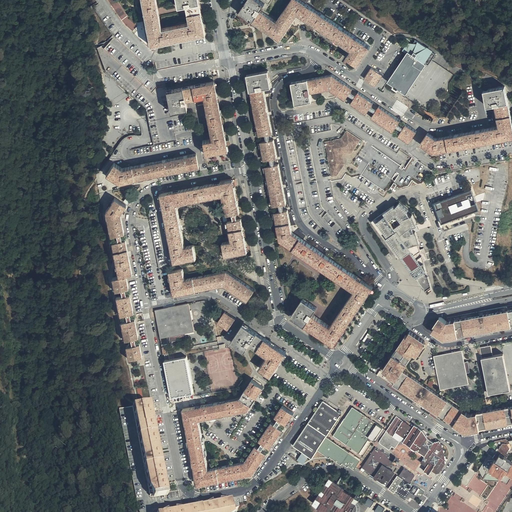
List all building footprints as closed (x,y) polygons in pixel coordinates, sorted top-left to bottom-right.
[(154,52),(161,44),(152,46),(151,40),(132,22),(115,0),(106,0),(124,25),(154,52)] [(152,46),(161,44),(172,42),(206,35),(198,0),(176,0),(179,8),(186,6),(190,24),(163,30),(156,0),(142,0),(151,40),(152,46)] [(306,3),(301,0),(289,0),(276,21),(260,10),(264,4),(258,0),(246,0),(238,12),(280,40),(297,14),(351,50),(346,58),(358,65),(371,45),(306,3)] [(416,39),(408,50),(427,62),(429,63),(436,52),(416,39)] [(106,44),(99,46),(100,47),(129,73),(148,92),(154,86),(108,43),(106,44)] [(104,71),(122,88),(126,83),(123,79),(129,73),(100,47),(99,46),(95,47),(104,71)] [(427,62),(408,50),(388,80),(406,93),(427,62)] [(383,73),(371,66),(364,77),(376,84),(383,73)] [(265,81),(262,70),(241,74),(253,135),(259,134),(260,140),(264,139),(263,133),(267,132),(257,87),(265,85),(265,81)] [(148,92),(129,73),(123,79),(126,83),(122,88),(145,109),(147,119),(153,118),(161,116),(162,122),(171,120),(170,112),(167,100),(165,90),(160,91),(154,86),(148,92)] [(353,87),(332,74),(291,82),(296,104),(313,100),(311,92),(329,88),(345,99),(349,93),(351,90),(353,87)] [(167,100),(170,112),(186,108),(184,101),(196,98),(203,97),(204,103),(211,138),(203,140),(205,154),(228,149),(214,81),(165,90),(167,100)] [(511,133),(501,82),(479,86),(482,103),(490,101),(495,122),(465,129),(432,135),(427,133),(420,144),(429,150),(511,133)] [(374,101),(359,91),(357,94),(351,90),(349,93),(355,97),(351,103),(366,113),(370,107),(376,111),(378,108),(372,104),(374,101)] [(401,119),(380,105),(378,108),(376,111),(372,116),(393,131),(397,125),(399,122),(401,119)] [(157,143),(166,141),(164,130),(162,122),(161,116),(153,118),(147,119),(150,133),(151,144),(157,143)] [(171,132),(173,132),(171,120),(162,122),(164,130),(165,132),(167,133),(171,132)] [(417,130),(407,123),(405,126),(399,122),(397,125),(403,129),(399,134),(410,141),(417,130)] [(165,132),(164,130),(166,141),(175,139),(173,132),(171,132),(167,133),(165,132)] [(407,171),(347,131),(342,138),(326,141),(333,175),(338,174),(346,162),(385,189),(393,178),(404,186),(412,174),(418,178),(420,175),(425,166),(415,160),(407,171)] [(271,152),(268,139),(264,139),(260,140),(255,141),(258,160),(264,158),(268,158),(272,157),(271,152)] [(198,165),(196,154),(122,169),(113,163),(105,174),(119,183),(156,176),(198,167),(198,165)] [(281,202),(273,163),(269,164),(268,158),(264,158),(265,165),(260,166),(268,205),(274,204),(275,210),(278,209),(277,203),(281,202)] [(431,170),(425,166),(420,175),(425,178),(431,170)] [(239,213),(232,180),(159,195),(173,265),(196,260),(193,246),(184,248),(176,206),(222,197),(225,216),(231,215),(233,221),(237,221),(236,214),(239,213)] [(124,204),(114,196),(104,210),(109,233),(115,232),(119,231),(122,230),(119,212),(124,204)] [(387,210),(389,212),(377,219),(387,237),(388,236),(399,256),(409,251),(407,248),(409,247),(419,246),(417,233),(415,233),(414,228),(419,227),(416,216),(413,216),(410,212),(412,211),(404,201),(399,206),(398,204),(387,210)] [(269,211),(272,224),(285,221),(282,209),(278,209),(275,210),(269,211)] [(166,267),(156,218),(149,219),(159,268),(166,267)] [(247,253),(241,220),(237,221),(233,221),(227,223),(230,242),(222,244),(224,258),(247,253)] [(285,221),(272,224),(275,240),(284,246),(291,234),(287,232),(285,221)] [(286,248),(339,282),(346,270),(291,234),(284,246),(286,248)] [(110,240),(117,275),(125,273),(131,272),(124,238),(120,238),(116,239),(110,240)] [(427,263),(415,269),(419,275),(418,276),(428,294),(433,291),(429,265),(428,264),(427,263)] [(185,279),(183,269),(169,272),(174,296),(224,286),(249,302),(256,290),(234,275),(228,271),(185,279)] [(346,270),(339,282),(350,289),(332,317),(344,325),(367,289),(369,286),(346,270)] [(125,273),(117,275),(111,276),(114,289),(120,288),(124,287),(127,287),(126,282),(125,273)] [(132,311),(129,293),(125,294),(121,294),(115,295),(119,314),(125,313),(129,312),(132,311)] [(331,345),(344,325),(332,317),(327,325),(309,313),(310,311),(313,306),(299,297),(286,316),(331,345)] [(194,333),(189,304),(155,311),(161,339),(194,333)] [(511,306),(445,321),(437,315),(431,324),(433,325),(430,330),(442,338),(511,324),(511,306)] [(231,318),(221,311),(213,322),(219,327),(223,330),(231,318)] [(137,336),(134,318),(130,319),(126,319),(120,320),(123,339),(130,337),(134,337),(137,336)] [(287,352),(243,322),(231,341),(244,350),(249,344),(267,356),(259,368),(267,373),(271,375),(287,352)] [(423,339),(408,329),(404,335),(402,334),(380,367),(386,371),(385,373),(394,379),(390,383),(437,413),(465,432),(511,421),(511,404),(468,413),(400,369),(411,352),(415,354),(421,345),(420,344),(423,339)] [(141,356),(138,342),(135,343),(131,344),(125,345),(127,358),(141,356)] [(466,382),(459,349),(431,355),(438,388),(466,382)] [(509,388),(501,353),(480,358),(487,393),(491,392),(509,388)] [(191,395),(183,359),(162,363),(166,382),(169,399),(178,397),(191,395)] [(260,387),(249,379),(246,384),(236,399),(212,403),(180,410),(179,411),(195,486),(250,475),(264,454),(261,452),(257,449),(252,446),(242,463),(205,470),(196,421),(244,411),(260,387)] [(340,413),(320,401),(289,446),(306,458),(308,458),(310,457),(316,450),(354,469),(355,468),(359,461),(324,437),(340,413)] [(169,493),(150,404),(138,406),(133,407),(151,496),(169,493)] [(291,414),(279,406),(272,417),(276,420),(273,425),(277,428),(280,423),(283,425),(291,414)] [(381,427),(350,407),(331,435),(358,452),(367,438),(373,441),(381,427)] [(410,429),(394,419),(377,445),(387,451),(390,448),(393,450),(399,442),(421,456),(417,464),(423,468),(419,473),(425,477),(428,471),(434,475),(441,465),(439,445),(437,444),(437,445),(435,444),(434,445),(433,445),(432,445),(425,441),(424,440),(424,439),(423,438),(424,438),(422,437),(423,437),(421,436),(421,435),(420,434),(421,433),(419,432),(420,431),(413,426),(410,429)] [(273,425),(268,422),(256,441),(260,444),(257,449),(261,452),(264,446),(268,448),(273,440),(280,430),(277,428),(273,425)] [(511,441),(511,439),(500,442),(490,445),(499,452),(497,456),(491,452),(481,468),(484,479),(497,481),(501,476),(506,480),(511,473),(511,441)] [(394,461),(375,448),(361,469),(365,471),(364,473),(369,476),(369,477),(385,488),(395,473),(390,470),(391,468),(392,469),(394,466),(395,467),(396,465),(397,466),(400,462),(396,459),(394,461)] [(417,475),(406,468),(400,477),(411,483),(417,475)] [(345,486),(329,475),(313,500),(328,511),(331,506),(338,511),(348,511),(350,510),(351,511),(353,510),(354,510),(355,509),(355,507),(356,505),(355,503),(358,498),(344,488),(345,486)] [(412,486),(398,477),(389,491),(396,495),(397,494),(406,500),(407,500),(412,493),(416,496),(421,489),(413,484),(412,486)] [(231,502),(231,500),(170,511),(236,511),(234,501),(231,502)] [(366,500),(362,505),(368,510),(372,504),(366,500)]
